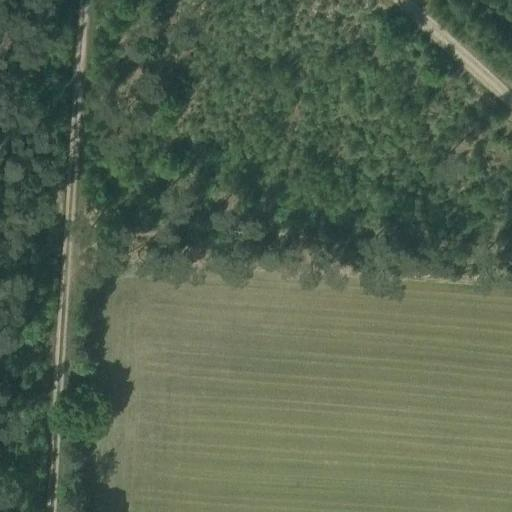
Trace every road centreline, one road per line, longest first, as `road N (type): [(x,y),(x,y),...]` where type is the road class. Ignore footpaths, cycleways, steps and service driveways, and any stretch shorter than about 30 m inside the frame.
road 1 (track): [(50,511),(65,255)]
road 2 (track): [(65,255),(82,0)]
road 3 (track): [(511,113),(377,0)]
